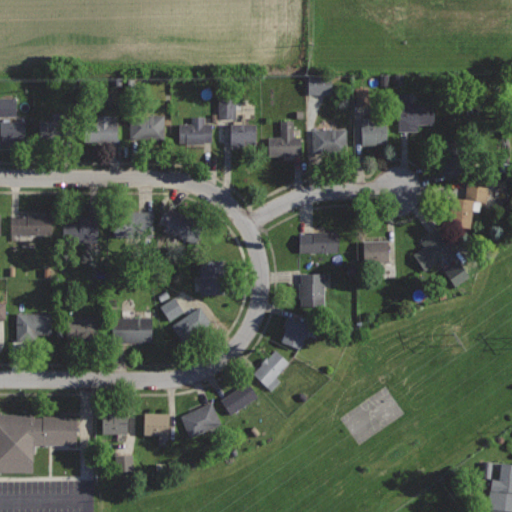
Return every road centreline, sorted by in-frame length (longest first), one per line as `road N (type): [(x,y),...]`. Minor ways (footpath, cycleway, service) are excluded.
road 1 (residential): [(263,284),(252,233),(207,189),(166,178),(0,177)]
road 2 (residential): [(263,284),(240,344),(207,369),(149,380),(0,379)]
road 3 (residential): [(399,191),(377,201),(323,191),(246,225)]
